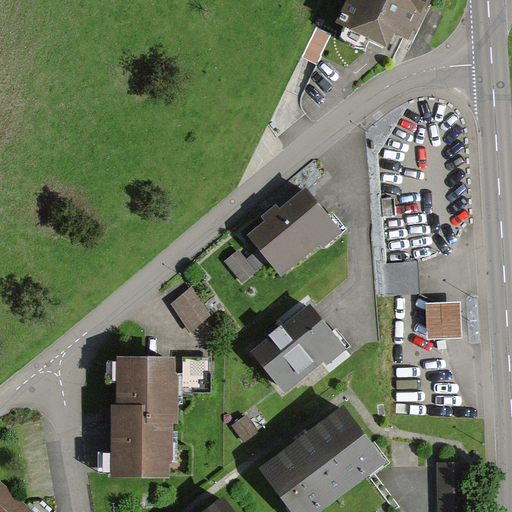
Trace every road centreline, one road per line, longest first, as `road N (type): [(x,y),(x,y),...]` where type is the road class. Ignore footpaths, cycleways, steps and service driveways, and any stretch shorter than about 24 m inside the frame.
road 1 (residential): [(492,63),(438,66),(389,86),(51,362)]
road 2 (secondary): [(492,63),(511,428)]
road 3 (unknown): [(509,388),(475,349),(465,319),(435,141)]
road 4 (residential): [(51,362),(81,511)]
